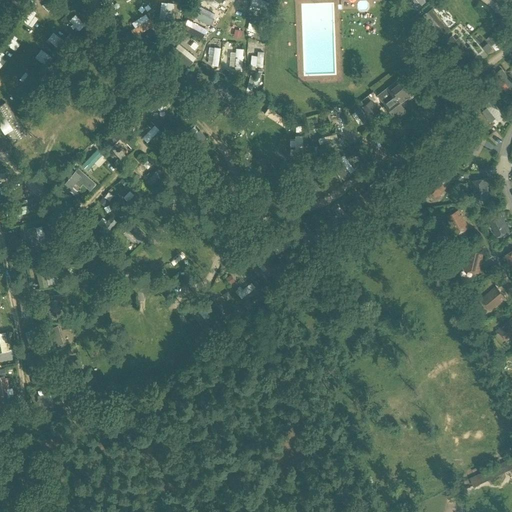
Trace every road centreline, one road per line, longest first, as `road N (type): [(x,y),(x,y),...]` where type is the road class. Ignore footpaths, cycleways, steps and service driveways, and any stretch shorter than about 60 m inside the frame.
road 1 (track): [(0,269),(24,404),(0,407)]
road 2 (track): [(264,212),(182,105)]
